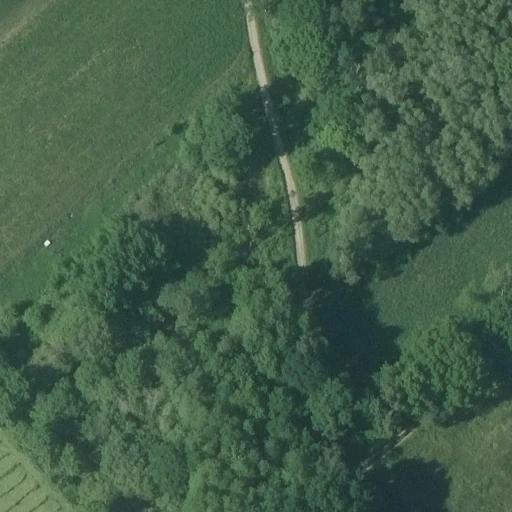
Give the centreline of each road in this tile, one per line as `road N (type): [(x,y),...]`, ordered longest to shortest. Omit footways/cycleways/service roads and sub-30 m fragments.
road 1 (track): [(336,494),(258,0)]
road 2 (track): [(511,329),(377,447),(336,494)]
